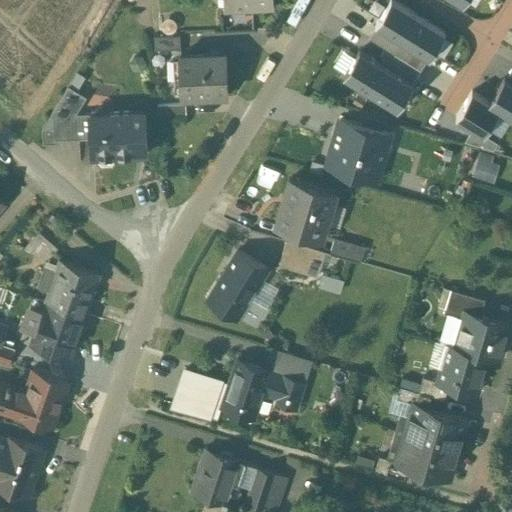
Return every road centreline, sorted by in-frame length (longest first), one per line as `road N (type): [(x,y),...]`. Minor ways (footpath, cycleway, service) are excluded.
road 1 (residential): [(325,0),(169,261)]
road 2 (residential): [(169,261),(76,511)]
road 3 (residential): [(0,139),(97,222),(169,261)]
